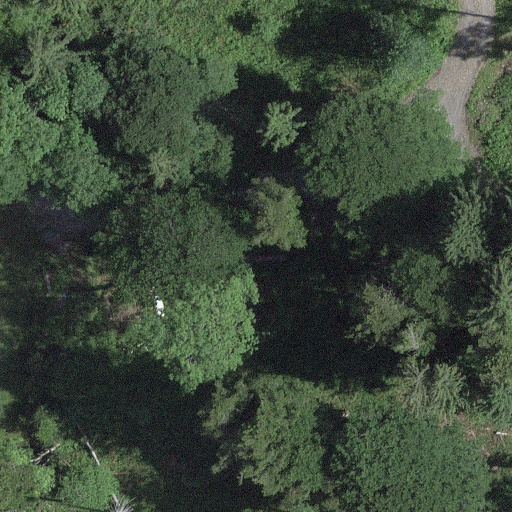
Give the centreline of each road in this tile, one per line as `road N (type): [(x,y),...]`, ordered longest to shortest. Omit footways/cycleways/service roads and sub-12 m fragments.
road 1 (track): [(511,209),(0,182)]
road 2 (track): [(468,0),(474,23),(397,122),(329,182),(322,202)]
